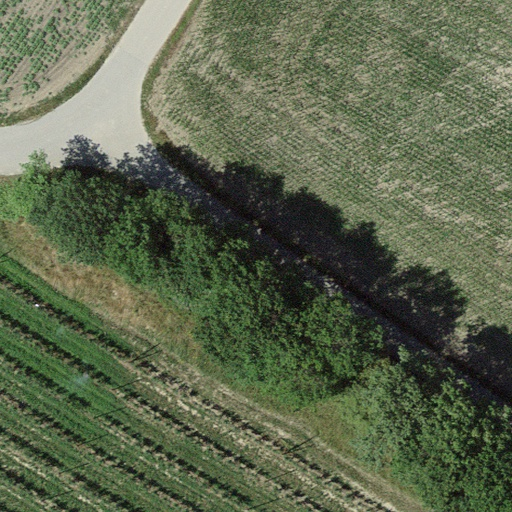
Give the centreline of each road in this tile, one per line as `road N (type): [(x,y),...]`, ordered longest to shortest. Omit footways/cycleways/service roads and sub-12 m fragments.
road 1 (track): [(511,412),(93,128)]
road 2 (unclassified): [(171,0),(93,128),(29,154),(0,152)]
